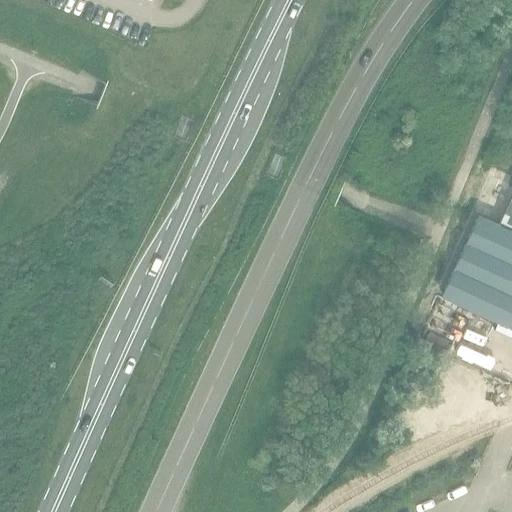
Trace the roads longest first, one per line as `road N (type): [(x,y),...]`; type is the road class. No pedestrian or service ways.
road 1 (tertiary): [(413,0),(297,201),(157,511)]
road 2 (primary): [(53,511),(291,0)]
